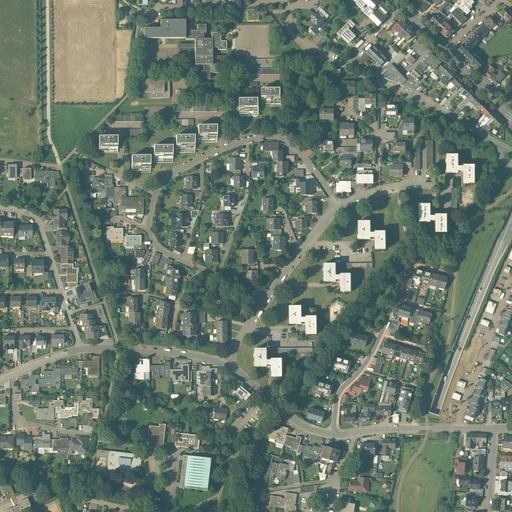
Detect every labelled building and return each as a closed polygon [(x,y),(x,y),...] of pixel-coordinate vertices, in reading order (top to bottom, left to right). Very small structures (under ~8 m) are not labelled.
[(371,0),(352,0),(356,3),(356,4),(363,11),(368,6),(366,5),(371,0)] [(371,0),(366,5),(368,6),(363,11),(362,12),(369,18),(370,16),(379,26),(389,16),(387,14),(391,10),(382,1),(380,2),(377,0),(371,0)] [(423,0),(421,0),(415,7),(421,13),(429,5),(423,0)] [(443,10),(450,3),(447,0),(440,8),(443,10)] [(471,6),(464,0),(462,0),(460,2),(462,3),(469,10),(472,7),(471,6)] [(469,10),(462,3),(458,7),(467,15),(470,12),(469,10)] [(323,8),(320,11),(319,11),(320,12),(317,15),(324,22),(331,15),(323,8)] [(307,19),(314,13),(311,9),(304,15),(307,19)] [(467,19),(456,9),(451,14),(456,19),(461,25),(467,19)] [(511,17),(511,13),(507,9),(501,15),(508,22),(511,17)] [(254,10),(247,10),(247,21),(259,21),(259,15),(266,15),(266,10),(254,10)] [(314,26),(313,25),(310,28),(309,28),(309,29),(310,29),(312,31),(311,33),(314,36),(315,35),(318,33),(316,31),(319,27),(321,29),(322,29),(326,24),(324,22),(317,15),(315,16),(314,14),(313,14),(310,17),(311,17),(312,19),(311,20),(315,24),(314,26)] [(444,21),(437,14),(429,22),(436,28),(444,21)] [(496,24),(490,18),(484,24),(490,30),(496,24)] [(461,25),(456,19),(452,23),(457,29),(461,25)] [(350,20),(344,26),(347,29),(348,29),(353,34),(354,33),(351,29),(355,25),(350,20)] [(397,24),(392,29),(395,32),(397,31),(399,33),(400,32),(406,26),(401,20),(397,24)] [(185,21),(161,21),(161,28),(144,29),(144,39),(163,39),(185,39),(185,31),(185,21)] [(444,21),(436,28),(445,38),(448,38),(454,31),(446,23),(444,21)] [(395,22),(388,29),(390,31),(392,29),(397,24),(395,22)] [(484,24),(475,33),(481,39),(490,30),(484,24)] [(197,31),(185,31),(185,39),(185,40),(195,40),(195,44),(195,46),(195,48),(195,65),(203,65),(203,71),(201,71),(201,79),(210,79),(210,73),(222,73),(222,65),(212,65),(212,60),(212,58),(212,56),(212,48),(218,48),(218,50),(226,50),(226,42),(220,42),(220,33),(212,33),(212,39),(204,39),(204,33),(206,33),(206,25),(197,25),(197,31)] [(414,34),(406,26),(400,32),(404,36),(403,37),(407,41),(414,34)] [(353,34),(348,29),(347,29),(346,30),(343,27),(339,31),(342,34),(341,36),(349,44),(355,37),(353,34)] [(327,34),(322,29),(321,29),(318,33),(315,35),(321,40),(325,36),(327,34)] [(393,40),(389,44),(393,47),(403,37),(404,36),(400,32),(399,33),(393,40)] [(484,64),(470,50),(481,39),(475,33),(464,44),(464,43),(458,50),(478,70),(484,64)] [(325,36),(321,40),(318,42),(318,43),(324,47),(331,41),(325,36)] [(387,59),(373,46),(366,53),(370,57),(378,65),(377,65),(379,67),(379,66),(380,67),(387,59)] [(395,51),(390,57),(393,59),(398,54),(395,51)] [(442,62),(432,52),(422,62),(427,67),(429,69),(431,68),(434,71),(442,62)] [(370,57),(366,53),(360,60),(365,65),(369,68),(374,63),(369,59),(370,57)] [(413,65),(417,60),(409,53),(405,58),(413,65)] [(384,69),(377,76),(382,78),(389,70),(387,68),(392,64),(392,65),(401,56),(398,54),(393,59),(384,69)] [(422,62),(416,68),(421,73),(427,67),(422,62)] [(442,62),(434,71),(437,74),(441,71),(443,74),(448,68),(442,62)] [(415,80),(409,76),(405,79),(392,65),(392,64),(387,68),(389,70),(382,78),(415,90),(421,85),(418,82),(415,80)] [(382,67),(374,75),(377,76),(384,69),(382,67)] [(448,68),(443,74),(445,76),(449,80),(455,74),(448,68)] [(492,73),(487,68),(484,72),(482,74),(488,80),(494,74),(492,73)] [(431,75),(436,81),(439,78),(434,72),(431,75)] [(501,73),(496,77),(500,81),(504,76),(501,73)] [(496,77),(494,74),(488,80),(494,86),(500,81),(496,77)] [(458,77),(452,83),(454,86),(458,89),(464,83),(458,77)] [(169,80),(139,80),(139,98),(169,98),(169,80)] [(355,82),(342,82),(342,94),(355,94),(355,82)] [(470,89),(464,83),(458,89),(453,95),(447,100),(450,103),(460,93),(463,96),(464,95),(470,89)] [(421,85),(415,90),(419,93),(424,88),(421,85)] [(454,86),(449,91),(453,95),(458,89),(454,86)] [(280,89),(262,89),(262,103),(280,103),(280,89)] [(470,89),(464,95),(467,98),(470,101),(476,95),(470,89)] [(434,91),(428,97),(433,101),(438,95),(434,91)] [(449,91),(444,96),(447,100),(453,95),(449,91)] [(375,95),(365,95),(365,99),(365,104),(375,104),(375,95)] [(484,104),(476,95),(470,101),(465,106),(470,110),(472,108),(472,106),(473,105),(479,110),(484,104)] [(258,99),(240,99),(240,113),(258,113),(258,99)] [(492,111),(484,104),(479,110),(481,112),(483,114),(482,116),(484,118),(486,117),(492,111)] [(397,106),(385,106),(385,116),(397,116),(397,106)] [(465,106),(458,113),(463,116),(470,110),(465,106)] [(334,109),(320,109),(320,121),(334,121),(334,109)] [(479,110),(469,119),(474,122),(479,116),(478,116),(481,112),(479,110)] [(497,117),(492,111),(486,117),(489,120),(492,123),(497,117)] [(497,117),(492,123),(494,125),(498,128),(503,122),(497,117)] [(404,122),(403,122),(403,131),(407,131),(414,131),(414,122),(404,122)] [(348,124),(348,123),(340,123),(340,136),(354,136),(354,124),(348,124)] [(217,126),(198,126),(198,140),(217,140),(217,126)] [(117,136),(99,136),(99,150),(117,150),(117,136)] [(194,136),(176,136),(176,150),(194,150),(194,136)] [(368,140),(360,140),(360,151),(373,151),(373,142),(368,142),(368,140)] [(312,141),(306,146),(309,150),(316,144),(312,141)] [(334,141),(323,141),(323,151),(334,151),(334,141)] [(405,144),(393,144),(393,152),(405,152),(405,144)] [(172,146),(154,146),(154,160),(172,160),(172,146)] [(283,162),(282,151),(278,151),(273,151),(274,151),(274,157),(273,157),(274,162),(277,162),(283,162)] [(458,155),(446,155),(446,173),(458,173),(458,172),(458,167),(458,155)] [(150,156),(132,156),(132,170),(150,170),(150,156)] [(351,157),(340,157),(340,166),(351,166),(351,157)] [(240,158),(229,159),(229,171),(234,171),(234,174),(240,174),(240,171),(240,158)] [(283,162),(277,162),(278,173),(281,173),(282,173),(287,173),(287,167),(288,167),(288,162),(283,162)] [(475,165),(463,165),(463,167),(463,172),(463,183),(475,183),(475,165)] [(17,166),(8,166),(8,173),(10,173),(10,177),(17,177),(17,175),(17,169),(17,166)] [(403,166),(390,166),(390,176),(394,176),(394,175),(402,175),(402,176),(403,166)] [(260,167),(252,167),(252,176),(255,176),(257,178),(264,177),(264,167),(260,167)] [(35,169),(22,169),(22,175),(23,180),(31,179),(31,177),(35,177),(35,172),(35,169)] [(363,171),(358,171),(358,182),(350,182),(350,188),(351,188),(364,188),(364,183),(372,183),(372,171),(364,171),(363,171)] [(53,172),(35,172),(35,177),(35,180),(43,180),(43,186),(54,186),(53,179),(53,172)] [(196,177),(188,177),(188,181),(187,181),(187,189),(190,189),(196,189),(196,185),(196,177)] [(234,177),(234,188),(243,188),(243,183),(243,179),(243,177),(240,177),(234,177)] [(97,179),(97,178),(92,178),(92,183),(92,187),(90,187),(90,192),(90,194),(105,193),(105,179),(97,179)] [(125,188),(113,188),(113,185),(112,185),(112,179),(105,179),(105,193),(105,197),(111,197),(111,196),(120,196),(120,202),(119,202),(119,206),(118,206),(118,208),(116,208),(116,210),(125,210),(125,198),(125,188)] [(303,183),(303,179),(296,179),(296,183),(302,183),(302,196),(311,195),(310,183),(303,183)] [(350,182),(339,182),(339,184),(336,184),(336,193),(351,193),(351,188),(350,188),(350,182)] [(192,196),(192,195),(180,195),(180,196),(181,196),(181,207),(180,207),(180,208),(192,208),(192,207),(191,207),(191,196),(192,196)] [(233,196),(224,196),(224,207),(230,207),(234,207),(234,202),(233,202),(233,196)] [(143,198),(125,198),(125,210),(138,210),(138,215),(144,215),(143,198)] [(272,200),(263,200),(263,207),(264,207),(264,211),(263,211),(272,211),(272,200)] [(313,202),(308,202),(308,214),(317,214),(317,202),(313,202)] [(430,205),(418,205),(418,223),(431,223),(431,222),(431,216),(430,205)] [(66,210),(54,210),(54,228),(59,228),(63,228),(63,225),(62,225),(62,217),(67,217),(66,210)] [(176,214),(172,214),(172,219),(177,219),(177,227),(187,226),(186,219),(186,214),(176,214)] [(220,214),(216,214),(217,221),(219,220),(220,227),(229,226),(229,214),(228,214),(220,214)] [(447,215),(435,215),(435,216),(435,222),(435,233),(447,233),(447,215)] [(280,219),(269,219),(269,230),(271,230),(271,233),(281,233),(281,229),(280,229),(280,219)] [(306,220),(298,220),(297,220),(297,229),(304,229),(304,227),(306,227),(306,220)] [(370,222),(358,222),(358,240),(370,240),(370,238),(370,233),(370,222)] [(13,236),(13,223),(0,223),(0,233),(0,236),(13,236)] [(28,226),(28,227),(20,227),(19,227),(19,235),(20,235),(24,235),(24,237),(32,237),(32,226),(28,226)] [(123,229),(113,229),(113,227),(107,227),(107,241),(123,241),(123,240),(123,229)] [(59,232),(57,232),(57,246),(61,246),(65,246),(65,240),(68,240),(68,235),(65,235),(65,232),(59,232)] [(385,232),(375,232),(375,233),(375,238),(375,250),(385,249),(385,232)] [(223,233),(211,233),(211,244),(223,244),(223,239),(222,240),(222,236),(223,236),(223,233)] [(281,233),(271,233),(271,237),(272,237),(272,242),(274,242),(274,250),(285,250),(285,237),(281,237),(281,233)] [(178,234),(171,234),(171,239),(172,239),(172,245),(174,245),(176,246),(181,246),(181,240),(180,240),(180,234),(178,234)] [(141,236),(126,236),(126,240),(126,246),(133,245),(135,245),(135,251),(141,251),(141,245),(141,236)] [(135,251),(135,258),(141,258),(144,254),(144,251),(146,251),(147,250),(146,250),(146,245),(141,245),(141,251),(135,251)] [(65,246),(61,246),(61,264),(66,264),(68,264),(68,261),(72,261),(72,258),(73,258),(73,249),(69,249),(69,246),(65,246)] [(216,250),(206,251),(206,262),(216,262),(216,250)] [(254,256),(254,250),(242,250),(242,257),(245,257),(246,264),(252,264),(253,264),(253,256),(254,256)] [(161,255),(155,253),(151,264),(156,266),(161,255)] [(162,255),(157,266),(163,268),(167,257),(162,255)] [(24,260),(14,260),(14,269),(18,269),(24,269),(24,267),(24,260)] [(43,273),(43,260),(31,261),(31,265),(31,273),(32,273),(43,273)] [(74,264),(68,264),(66,264),(66,282),(76,282),(76,278),(77,278),(77,268),(74,267),(74,264)] [(336,264),(324,264),(324,282),(336,282),(336,280),(336,275),(336,264)] [(258,267),(252,267),(252,271),(246,271),(246,282),(258,282),(258,267)] [(172,270),(167,269),(165,283),(167,283),(177,284),(178,278),(179,278),(179,275),(178,275),(179,270),(172,270)] [(424,272),(415,269),(412,280),(415,281),(415,280),(421,282),(424,272)] [(143,270),(135,270),(135,280),(144,280),(143,270)] [(432,274),(424,272),(421,282),(421,283),(423,283),(424,282),(429,284),(429,285),(432,274)] [(351,292),(351,274),(341,274),(341,280),(341,292),(351,292)] [(439,276),(432,274),(429,285),(436,287),(439,276)] [(447,278),(439,276),(436,287),(439,288),(444,289),(447,278)] [(144,280),(135,280),(135,290),(144,290),(144,280)] [(177,284),(167,283),(166,295),(175,296),(177,284)] [(80,288),(72,291),(75,298),(81,296),(79,291),(81,291),(80,288)] [(413,288),(410,301),(416,303),(419,290),(413,288)] [(87,294),(84,295),(87,302),(97,299),(94,292),(89,293),(87,294)] [(81,296),(75,298),(77,306),(87,302),(84,295),(81,296)] [(20,306),(20,298),(10,298),(10,307),(20,306)] [(36,298),(26,298),(26,306),(30,306),(36,306),(36,298)] [(55,306),(54,298),(41,298),(42,307),(47,306),(47,308),(54,308),(55,308),(55,306)] [(128,300),(128,313),(130,313),(137,313),(137,300),(128,300)] [(101,305),(95,307),(99,318),(105,316),(101,305)] [(411,308),(401,305),(397,317),(398,318),(399,315),(408,318),(411,309),(411,308)] [(301,306),(290,306),(290,324),(302,324),(302,317),(301,306)] [(163,307),(159,307),(159,311),(158,311),(157,318),(167,319),(167,314),(168,314),(169,309),(165,309),(165,308),(163,307)] [(413,309),(411,309),(408,318),(410,318),(409,321),(414,323),(414,324),(414,325),(419,311),(419,310),(418,310),(418,311),(415,310),(416,308),(413,307),(413,309)] [(432,314),(419,311),(414,325),(418,326),(419,321),(429,324),(432,314)] [(137,313),(130,313),(130,325),(139,325),(139,313),(137,313)] [(188,313),(184,313),(184,325),(196,325),(196,315),(196,313),(188,313)] [(82,315),(81,315),(81,321),(83,321),(83,327),(85,327),(85,333),(87,333),(87,339),(109,339),(105,326),(94,326),(94,321),(92,321),(92,315),(82,315)] [(317,334),(316,316),(306,316),(306,317),(306,322),(306,335),(317,334)] [(167,319),(157,318),(156,325),(157,325),(156,329),(162,329),(162,328),(166,329),(167,324),(166,324),(167,319)] [(510,320),(504,318),(501,326),(507,328),(508,326),(510,320)] [(396,322),(395,325),(391,324),(390,330),(392,330),(397,332),(395,331),(396,329),(398,329),(400,323),(396,322)] [(196,325),(184,325),(184,335),(185,335),(192,335),(196,335),(196,325)] [(507,328),(501,326),(498,334),(504,336),(505,334),(507,328)] [(368,338),(353,333),(350,343),(365,347),(368,338)] [(64,344),(64,335),(52,335),(52,338),(52,339),(52,347),(57,347),(57,344),(64,344)] [(29,336),(20,337),(20,349),(25,349),(24,345),(29,345),(30,345),(30,343),(29,336)] [(40,337),(40,336),(35,336),(36,345),(36,346),(41,346),(46,346),(46,345),(48,345),(48,338),(45,338),(45,337),(40,337)] [(13,337),(3,337),(4,350),(13,350),(14,350),(14,349),(13,337)] [(396,346),(385,343),(382,352),(389,355),(389,354),(393,355),(396,346)] [(402,348),(396,346),(393,355),(393,356),(396,357),(396,356),(400,357),(402,348)] [(267,348),(255,348),(255,367),(267,366),(267,365),(267,360),(267,348)] [(410,350),(402,348),(400,357),(400,358),(403,359),(403,358),(407,359),(410,350)] [(416,352),(410,350),(407,359),(407,360),(410,361),(411,360),(414,361),(417,352),(416,352)] [(425,354),(417,351),(416,352),(417,352),(414,361),(414,362),(419,364),(420,361),(422,362),(425,354)] [(99,357),(93,357),(93,362),(81,362),(81,368),(84,368),(84,366),(89,366),(89,370),(88,370),(88,371),(92,371),(92,375),(99,375),(99,357)] [(351,362),(335,357),(332,367),(348,372),(351,362)] [(282,377),(282,359),(272,359),(272,365),(272,377),(282,377)] [(143,366),(136,366),(136,378),(143,378),(143,373),(149,373),(149,361),(143,361),(143,366)] [(67,366),(60,366),(60,369),(60,377),(64,377),(64,376),(71,376),(73,379),(77,379),(77,373),(77,362),(72,362),(72,366),(67,366)] [(164,362),(164,366),(153,366),(153,371),(152,371),(153,371),(153,379),(158,379),(158,374),(164,374),(164,379),(170,379),(170,378),(170,370),(170,362),(164,362)] [(181,365),(181,370),(170,370),(170,378),(173,378),(173,380),(181,380),(181,381),(188,381),(188,365),(181,365)] [(60,369),(53,369),(53,372),(43,372),(43,379),(39,379),(39,380),(39,384),(39,387),(60,387),(60,377),(60,369)] [(214,373),(209,373),(209,371),(207,372),(206,372),(206,375),(200,375),(200,384),(206,384),(206,387),(214,387),(214,373)] [(39,375),(31,375),(31,378),(28,378),(28,379),(21,379),(21,389),(29,389),(29,386),(31,386),(31,393),(38,393),(39,393),(39,387),(39,384),(35,384),(35,380),(39,380),(39,379),(39,375)] [(360,381),(355,384),(353,389),(350,391),(349,394),(354,396),(355,392),(358,393),(361,392),(361,389),(368,391),(372,378),(368,377),(367,380),(363,379),(362,382),(360,381)] [(481,379),(478,387),(483,389),(484,387),(486,381),(481,379)] [(333,386),(318,381),(315,391),(330,396),(333,386)] [(504,384),(500,381),(501,385),(507,390),(509,388),(504,384)] [(397,385),(388,382),(385,392),(392,394),(394,394),(397,385)] [(239,395),(231,403),(230,402),(229,403),(231,404),(236,409),(238,410),(245,400),(248,402),(253,397),(245,390),(240,386),(239,388),(238,388),(235,392),(235,393),(236,393),(237,394),(238,394),(239,395)] [(214,387),(206,387),(206,388),(202,388),(202,393),(200,392),(200,395),(203,395),(203,396),(204,396),(214,396),(214,387)] [(413,390),(403,387),(398,402),(401,403),(399,412),(406,414),(413,390)] [(478,387),(475,395),(480,397),(481,395),(483,389),(478,387)] [(385,392),(383,391),(379,403),(384,403),(389,403),(392,394),(385,392)] [(472,403),(477,405),(478,403),(480,397),(475,395),(472,403)] [(92,401),(82,401),(82,396),(78,396),(78,407),(78,413),(86,413),(86,417),(93,417),(93,415),(99,415),(99,409),(92,409),(92,401)] [(501,402),(491,402),(492,414),(501,414),(501,411),(501,402)] [(472,403),(469,409),(476,412),(479,406),(477,405),(472,403)] [(231,404),(227,410),(226,412),(227,412),(231,415),(236,409),(231,404)] [(61,409),(60,409),(60,413),(60,418),(68,418),(68,416),(78,416),(78,413),(78,407),(71,407),(71,409),(61,409)] [(384,407),(380,407),(380,415),(381,415),(386,415),(386,416),(391,416),(391,407),(384,407)] [(218,410),(213,409),(213,413),(214,413),(213,419),(224,421),(226,412),(227,410),(222,409),(222,408),(219,408),(218,410)] [(54,409),(37,409),(37,419),(46,419),(54,419),(54,418),(54,412),(54,409)] [(325,413),(310,409),(307,418),(322,423),(325,413)] [(476,412),(469,409),(467,416),(474,419),(474,417),(476,412)] [(371,411),(365,411),(365,414),(359,414),(359,416),(359,421),(359,422),(370,422),(371,411)] [(350,414),(345,415),(345,414),(344,414),(344,422),(356,421),(355,421),(355,417),(355,414),(352,414),(350,414)] [(97,423),(92,420),(89,426),(94,429),(97,423)] [(165,425),(159,424),(159,427),(149,426),(147,443),(163,445),(165,425)] [(279,430),(272,428),(271,433),(270,433),(270,434),(269,438),(277,440),(278,440),(285,442),(286,436),(288,428),(280,426),(279,430)] [(200,436),(176,433),(175,446),(198,449),(200,436)] [(42,437),(35,437),(35,438),(35,447),(35,448),(50,448),(50,440),(50,434),(42,434),(42,437)] [(477,434),(467,434),(467,442),(474,442),(476,442),(477,434)] [(486,435),(477,434),(476,442),(479,442),(486,443),(486,435)] [(32,438),(24,438),(24,435),(17,435),(17,445),(24,445),(24,450),(32,450),(32,447),(32,438)] [(296,438),(286,436),(285,442),(284,444),(293,446),(292,449),(298,450),(297,453),(300,454),(301,452),(302,446),(299,445),(301,438),(297,437),(296,438)] [(14,437),(0,437),(0,448),(14,448),(14,437)] [(511,437),(504,437),(504,442),(503,447),(510,447),(510,448),(511,448),(511,437)] [(68,438),(60,439),(60,440),(52,440),(52,448),(50,448),(50,453),(57,453),(57,449),(68,449),(68,448),(68,441),(68,438)] [(81,438),(81,440),(71,440),(71,441),(71,442),(71,448),(71,450),(72,450),(78,450),(78,452),(78,451),(84,451),(84,453),(85,453),(85,451),(86,451),(86,438),(81,438)] [(395,440),(383,440),(383,443),(382,456),(389,456),(389,449),(395,449),(395,440)] [(329,447),(321,445),(317,460),(317,463),(327,465),(324,474),(326,475),(330,476),(334,462),(335,462),(337,457),(338,458),(339,455),(338,454),(340,446),(331,443),(329,447)] [(374,445),(362,444),(361,453),(368,454),(368,453),(374,454),(375,449),(374,449),(374,445)] [(321,448),(313,446),(313,448),(306,445),(305,447),(304,453),(303,454),(313,457),(312,458),(317,460),(321,448)] [(141,455),(109,451),(107,470),(139,474),(140,471),(141,455)] [(210,458),(183,455),(179,488),(207,491),(210,458)] [(483,458),(475,457),(474,464),(474,465),(474,469),(482,470),(483,458)] [(511,457),(500,457),(500,469),(505,469),(505,468),(511,468),(511,457)] [(279,464),(271,462),(269,471),(273,472),(273,473),(277,475),(276,477),(285,480),(287,472),(284,471),(284,469),(293,471),(295,465),(289,464),(289,466),(280,463),(279,464)] [(458,463),(458,467),(458,469),(459,469),(458,473),(460,473),(460,477),(466,477),(466,474),(467,474),(468,464),(458,463)] [(14,475),(0,481),(0,485),(0,486),(16,479),(14,475)] [(460,477),(459,477),(459,484),(468,485),(468,477),(466,477),(460,477)] [(359,482),(350,481),(350,484),(349,486),(350,486),(350,488),(349,490),(361,491),(361,492),(367,492),(368,479),(359,478),(359,482)] [(480,480),(470,480),(470,481),(470,488),(477,489),(480,489),(480,480)] [(506,482),(501,481),(501,482),(501,484),(501,491),(509,492),(510,482),(506,482)] [(9,484),(1,488),(7,500),(12,498),(14,497),(9,484)] [(275,511),(276,507),(282,508),(282,506),(285,507),(284,511),(295,511),(296,507),(294,506),(295,504),(297,494),(286,493),(285,499),(281,498),(281,497),(271,496),(269,506),(266,505),(264,511),(275,511)] [(36,494),(31,497),(33,503),(39,500),(36,494)] [(478,497),(471,497),(472,496),(467,496),(466,505),(469,506),(476,506),(477,506),(478,497)] [(10,500),(0,504),(0,507),(11,502),(14,508),(16,507),(12,498),(10,499),(10,500)] [(14,508),(12,509),(12,508),(3,511),(20,511),(30,506),(27,498),(17,503),(18,506),(14,508)] [(340,511),(319,511),(314,511),(313,511),(353,511),(355,503),(352,502),(352,504),(350,504),(350,500),(350,499),(350,498),(349,498),(348,498),(347,499),(347,502),(342,501),(340,511)] [(506,499),(500,499),(499,503),(500,503),(500,510),(508,510),(509,500),(506,499)]
